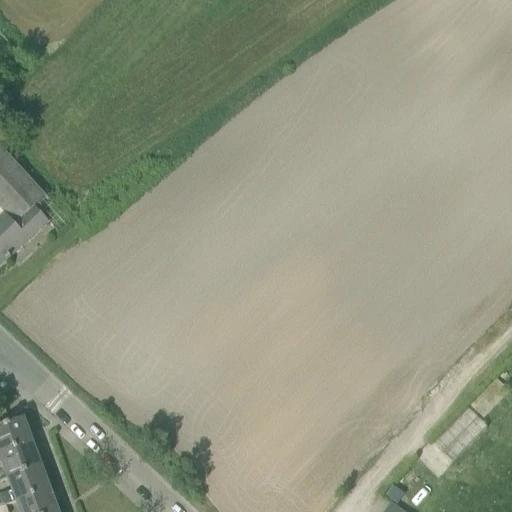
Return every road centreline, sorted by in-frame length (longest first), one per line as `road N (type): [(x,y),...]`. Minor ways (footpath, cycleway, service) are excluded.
road 1 (residential): [(179,511),(0,344)]
road 2 (residential): [(345,511),(511,340)]
